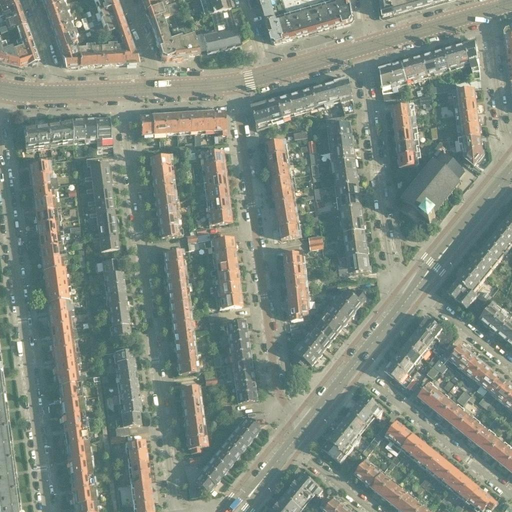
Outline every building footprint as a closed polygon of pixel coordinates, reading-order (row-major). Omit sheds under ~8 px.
[(0,13),(19,8),(15,0),(7,0),(0,2),(0,13)] [(63,0),(43,0),(41,1),(45,11),(65,4),(63,0)] [(115,0),(107,0),(94,5),(98,15),(118,8),(115,0)] [(151,0),(142,3),(146,14),(165,7),(166,7),(166,6),(168,6),(167,5),(173,3),(171,0),(151,0)] [(199,0),(202,9),(227,2),(226,0),(199,0)] [(287,18),(282,3),(286,2),(285,0),(272,0),(261,3),(260,4),(263,12),(262,14),(263,17),(264,18),(266,24),(276,21),(286,18),(287,18)] [(353,21),(349,0),(324,0),(326,6),(333,29),(351,24),(353,21)] [(389,0),(379,0),(382,16),(386,18),(394,16),(389,0)] [(400,0),(389,0),(394,16),(396,15),(397,16),(404,14),(400,0)] [(411,0),(400,0),(404,14),(415,11),(411,0)] [(423,0),(411,0),(415,11),(425,8),(423,0)] [(227,2),(202,9),(205,18),(211,16),(230,12),(231,10),(230,7),(229,7),(227,2)] [(177,3),(165,8),(165,7),(146,14),(150,25),(162,21),(169,18),(181,14),(177,3)] [(65,4),(45,11),(49,21),(69,14),(65,4)] [(333,29),(326,6),(317,9),(323,32),(333,29)] [(22,18),(19,8),(0,13),(0,19),(2,19),(4,24),(22,18)] [(118,8),(98,15),(101,25),(122,18),(118,8)] [(317,9),(306,12),(313,35),(323,32),(317,9)] [(240,48),(236,29),(235,29),(230,12),(211,16),(215,34),(203,37),(206,52),(207,56),(240,48)] [(306,12),(296,15),(303,38),(313,35),(306,12)] [(69,14),(49,21),(52,32),(72,24),(69,14)] [(296,15),(287,18),(286,18),(293,41),(303,38),(296,15)] [(26,28),(22,18),(4,24),(6,29),(0,30),(0,36),(7,34),(15,31),(26,28)] [(126,29),(122,18),(101,25),(103,30),(105,29),(107,35),(114,33),(126,29)] [(286,18),(276,21),(283,44),(293,41),(286,18)] [(169,42),(167,38),(162,21),(150,25),(161,59),(165,61),(173,58),(168,42),(169,42)] [(276,21),(266,24),(272,45),(275,46),(283,44),(276,21)] [(72,24),(52,32),(56,42),(76,35),(72,24)] [(38,63),(26,28),(15,31),(19,43),(20,42),(28,66),(31,68),(36,66),(38,63)] [(198,54),(194,39),(194,36),(193,36),(190,28),(184,30),(184,29),(177,32),(180,41),(186,56),(186,59),(194,56),(198,54)] [(137,63),(130,42),(126,29),(114,33),(115,37),(118,37),(121,46),(122,45),(123,49),(124,66),(129,66),(130,67),(133,67),(134,66),(138,66),(137,63)] [(186,56),(180,41),(177,32),(177,30),(172,32),(173,36),(174,40),(169,42),(168,42),(173,58),(174,61),(178,60),(182,58),(186,56)] [(107,35),(111,46),(112,67),(118,67),(119,68),(122,67),(123,67),(124,66),(123,49),(122,45),(121,46),(118,37),(115,37),(114,33),(107,35)] [(19,70),(13,51),(10,43),(7,34),(0,36),(0,47),(6,67),(19,70)] [(76,35),(56,42),(60,53),(76,48),(77,47),(75,40),(77,39),(76,35)] [(203,37),(194,39),(198,54),(206,52),(203,37)] [(28,66),(20,42),(19,43),(15,44),(14,42),(10,43),(13,51),(19,70),(23,70),(24,68),(28,66)] [(464,47),(470,68),(474,81),(480,80),(476,46),(476,44),(473,44),(464,47)] [(111,46),(100,47),(102,68),(103,68),(104,69),(107,68),(108,67),(112,67),(111,46)] [(85,51),(78,51),(80,69),(81,69),(82,70),(85,70),(86,69),(90,69),(89,47),(85,48),(85,51)] [(100,47),(89,47),(90,69),(96,68),(97,69),(100,69),(101,68),(102,68),(100,47)] [(470,68),(464,47),(453,50),(460,71),(470,68)] [(76,48),(60,53),(65,68),(66,70),(69,70),(70,71),(73,70),(74,70),(80,69),(78,51),(77,51),(76,48)] [(460,71),(453,50),(443,53),(449,74),(460,71)] [(449,74),(443,53),(433,56),(439,77),(442,76),(449,74)] [(439,77),(433,56),(422,59),(428,80),(439,77)] [(428,80),(422,59),(411,62),(418,83),(418,86),(423,85),(422,82),(428,80)] [(418,83),(411,62),(400,65),(407,86),(418,83)] [(407,86),(400,65),(390,68),(397,89),(407,86)] [(399,95),(397,89),(390,68),(380,71),(380,73),(383,96),(384,102),(400,100),(399,95)] [(354,106),(352,98),(353,98),(351,90),(349,83),(349,81),(335,85),(340,102),(342,109),(354,106)] [(340,102),(335,85),(334,85),(333,84),(329,85),(329,86),(323,88),(330,110),(334,108),(333,104),(340,102)] [(453,86),(443,88),(444,94),(453,94),(457,93),(457,91),(456,86),(453,86)] [(330,110),(323,88),(319,89),(317,89),(314,90),(313,91),(312,91),(317,109),(325,107),(326,111),(330,110)] [(477,98),(476,96),(475,95),(474,91),(469,92),(469,90),(457,91),(457,93),(453,94),(453,100),(456,99),(457,106),(476,103),(475,99),(477,98)] [(306,93),(301,95),(307,113),(318,110),(317,109),(312,91),(311,92),(310,91),(306,92),(306,93)] [(301,95),(290,98),(295,116),(307,113),(301,95)] [(279,101),(277,102),(283,120),(295,116),(290,98),(284,100),(283,99),(279,100),(279,101)] [(271,103),(266,105),(272,127),(276,125),(276,122),(283,120),(277,102),(275,101),(272,102),(271,103)] [(476,103),(457,106),(454,106),(455,112),(458,112),(459,118),(478,115),(477,111),(478,110),(478,108),(476,107),(476,103)] [(266,105),(255,108),(253,109),(255,116),(254,117),(257,127),(256,127),(257,133),(269,129),(268,128),(272,127),(266,105)] [(355,117),(354,108),(354,106),(342,109),(345,118),(355,117)] [(414,108),(392,110),(393,115),(391,116),(392,118),(393,119),(394,122),(413,120),(412,113),(414,113),(414,108)] [(196,114),(191,115),(191,116),(188,116),(189,135),(202,135),(201,115),(197,116),(196,114)] [(207,114),(205,114),(204,115),(201,115),(202,135),(213,134),(212,115),(208,115),(207,114)] [(226,138),(225,122),(224,122),(224,116),(224,114),(212,115),(213,134),(217,134),(218,138),(226,138)] [(179,117),(175,117),(177,136),(189,135),(188,116),(183,116),(182,115),(180,115),(179,117)] [(478,115),(459,118),(456,118),(456,124),(459,124),(460,129),(479,127),(479,123),(480,122),(479,120),(478,119),(478,115)] [(168,117),(164,118),(165,137),(177,136),(175,117),(172,117),(171,116),(169,116),(168,117)] [(161,117),(155,117),(155,118),(152,118),(153,137),(165,137),(164,118),(161,118),(161,117)] [(152,118),(142,119),(139,119),(140,132),(141,132),(141,138),(153,137),(152,118)] [(352,138),(350,126),(349,119),(326,122),(328,141),(352,138)] [(415,120),(413,120),(394,122),(394,127),(393,128),(393,130),(395,131),(395,134),(414,132),(414,126),(416,126),(415,120)] [(109,121),(94,122),(95,143),(96,150),(112,149),(111,136),(110,136),(110,128),(109,128),(109,121)] [(82,123),(84,144),(84,147),(88,147),(87,143),(95,143),(94,122),(82,123)] [(82,123),(71,124),(72,147),(72,148),(77,148),(77,144),(84,144),(82,123)] [(64,125),(59,126),(61,149),(66,149),(66,147),(72,147),(71,124),(65,124),(64,125)] [(52,126),(49,126),(47,127),(47,128),(49,149),(57,148),(57,150),(61,149),(59,126),(54,127),(52,126)] [(40,128),(39,129),(34,129),(37,152),(42,152),(42,150),(49,149),(47,128),(46,128),(45,127),(41,127),(40,128)] [(479,127),(460,129),(457,130),(458,136),(461,136),(462,141),(481,139),(480,135),(481,134),(481,132),(480,131),(479,127)] [(29,129),(25,129),(24,131),(23,131),(26,154),(27,154),(26,151),(32,151),(32,153),(37,152),(34,129),(30,130),(29,129)] [(310,139),(309,132),(295,134),(296,141),(310,139)] [(414,132),(395,134),(396,138),(395,139),(395,142),(396,143),(397,146),(416,144),(415,138),(418,138),(417,132),(414,132)] [(352,138),(328,141),(330,153),(353,150),(353,145),(354,144),(353,140),(352,139),(352,138)] [(481,139),(462,141),(459,142),(459,148),(462,148),(463,154),(467,153),(482,151),(482,147),(483,146),(483,144),(481,143),(481,139)] [(287,144),(268,146),(266,147),(267,151),(266,152),(266,154),(267,155),(268,159),(289,156),(287,144)] [(418,144),(416,144),(397,146),(397,150),(396,151),(396,154),(398,154),(398,158),(418,156),(417,149),(419,149),(418,144)] [(195,155),(194,150),(194,149),(192,149),(191,146),(184,146),(184,148),(185,152),(185,155),(185,156),(195,155)] [(406,193),(405,194),(406,195),(402,200),(401,199),(400,200),(403,203),(398,210),(398,211),(419,228),(420,229),(421,228),(426,222),(428,223),(428,224),(429,225),(436,217),(434,216),(438,212),(439,213),(440,212),(438,211),(442,206),(443,207),(444,206),(443,206),(446,201),(448,202),(448,201),(447,200),(451,195),(452,196),(453,195),(452,195),(455,190),(457,191),(457,190),(456,189),(460,184),(461,185),(462,184),(458,182),(465,173),(445,156),(446,155),(444,154),(446,151),(440,146),(429,159),(432,161),(433,162),(429,167),(428,166),(427,167),(428,168),(425,172),(423,171),(423,172),(424,173),(420,178),(419,177),(418,178),(419,179),(416,183),(415,182),(414,183),(415,184),(411,189),(410,188),(409,189),(410,190),(407,194),(406,193)] [(185,155),(185,152),(184,148),(174,149),(175,157),(185,155)] [(353,150),(330,153),(331,165),(356,161),(356,159),(355,159),(353,150)] [(482,151),(467,153),(467,156),(464,157),(464,160),(474,168),(477,164),(479,164),(484,157),(484,152),(482,151)] [(199,157),(201,169),(223,166),(223,164),(224,163),(224,160),(223,159),(222,154),(199,157)] [(418,156),(398,158),(399,162),(398,163),(398,166),(399,166),(400,170),(419,168),(418,161),(421,161),(420,155),(418,156)] [(289,156),(268,159),(268,163),(267,164),(268,166),(269,167),(270,171),(290,168),(289,156)] [(171,158),(150,161),(151,164),(149,165),(150,168),(151,168),(152,174),(151,175),(151,178),(152,178),(153,181),(173,178),(171,158)] [(103,166),(102,159),(86,161),(87,169),(90,168),(91,179),(91,181),(111,178),(110,170),(108,170),(108,166),(103,166)] [(356,161),(331,165),(333,177),(357,174),(355,164),(357,163),(356,161)] [(52,165),(31,167),(29,167),(30,173),(28,173),(29,180),(50,177),(49,171),(53,170),(52,165)] [(223,166),(201,169),(201,175),(205,175),(205,180),(225,178),(225,176),(226,175),(225,172),(224,171),(223,166)] [(292,180),(291,172),(294,171),(294,167),(290,168),(270,171),(270,174),(269,175),(270,178),(271,179),(272,183),(292,180)] [(357,174),(333,177),(334,189),(358,185),(357,174)] [(50,177),(29,180),(30,186),(32,185),(32,191),(55,188),(54,182),(51,183),(50,177)] [(91,181),(91,179),(84,180),(85,183),(92,182),(93,191),(93,193),(111,191),(110,186),(112,186),(111,178),(91,181)] [(173,178),(153,181),(153,184),(152,184),(152,187),(154,188),(154,194),(153,194),(154,197),(155,198),(155,201),(176,198),(173,178)] [(225,178),(205,180),(202,181),(203,187),(206,187),(207,192),(226,189),(226,188),(227,187),(227,184),(226,183),(225,178)] [(292,180),(272,183),(272,186),(271,187),(271,190),(273,191),(273,195),(294,192),(292,180)] [(358,185),(334,189),(336,200),(360,197),(358,185)] [(55,188),(32,191),(33,197),(32,197),(32,203),(53,200),(52,195),(56,194),(55,188)] [(226,189),(207,192),(208,197),(204,198),(205,204),(208,203),(228,201),(227,195),(228,194),(228,191),(227,190),(226,189)] [(323,202),(321,190),(314,191),(316,203),(323,202)] [(93,193),(93,191),(86,192),(86,195),(93,195),(94,203),(94,205),(114,202),(113,194),(111,195),(111,191),(93,193)] [(294,192),(273,195),(274,198),(273,199),(273,201),(275,202),(275,207),(296,204),(294,192)] [(360,197),(336,200),(337,213),(361,209),(360,197)] [(176,198),(155,201),(156,204),(155,204),(155,207),(156,208),(157,213),(156,214),(156,217),(158,218),(158,221),(179,218),(176,198)] [(53,200),(32,203),(33,209),(35,209),(35,215),(37,214),(58,212),(57,206),(54,207),(53,200)] [(228,201),(208,203),(209,210),(206,210),(207,216),(210,216),(230,213),(229,207),(230,206),(229,203),(228,202),(228,201)] [(94,205),(94,203),(87,204),(88,208),(95,207),(96,215),(96,217),(114,215),(113,211),(115,210),(114,202),(94,205)] [(325,214),(323,202),(316,203),(318,215),(325,214)] [(296,204),(275,207),(276,210),(275,211),(275,213),(276,214),(277,218),(297,215),(296,204)] [(361,209),(337,213),(339,224),(363,221),(362,216),(363,215),(363,211),(361,211),(361,209)] [(58,212),(37,214),(35,215),(36,219),(35,221),(35,225),(36,226),(37,227),(57,224),(56,218),(59,218),(58,212)] [(230,213),(210,216),(211,221),(208,222),(209,228),(231,225),(230,219),(231,218),(231,215),(230,214),(230,213)] [(114,215),(96,217),(96,215),(89,216),(89,220),(96,219),(97,228),(98,229),(117,227),(116,219),(114,219),(114,215)] [(297,215),(277,218),(278,222),(277,223),(277,225),(278,226),(279,230),(299,227),(297,215)] [(179,218),(158,221),(158,223),(157,224),(158,227),(159,228),(160,233),(159,234),(159,237),(160,238),(161,241),(181,238),(179,218)] [(511,248),(511,223),(508,220),(506,223),(505,223),(503,225),(503,226),(495,236),(511,249),(511,248)] [(363,221),(339,224),(341,236),(364,233),(363,221)] [(57,224),(37,227),(37,228),(36,229),(36,233),(38,234),(39,239),(61,236),(60,230),(57,230),(57,224)] [(98,229),(97,228),(90,228),(91,232),(98,231),(99,240),(99,242),(117,239),(117,235),(118,235),(117,227),(98,229)] [(299,227),(279,230),(279,234),(278,235),(279,237),(280,238),(281,242),(301,239),(299,227)] [(364,233),(341,236),(342,248),(366,245),(364,233)] [(61,236),(39,239),(39,243),(38,245),(38,248),(40,249),(40,251),(59,248),(59,242),(62,242),(61,236)] [(511,249),(495,236),(493,238),(492,238),(490,241),(491,242),(487,246),(486,246),(484,249),(484,250),(483,251),(499,264),(511,249)] [(198,251),(197,244),(196,238),(196,237),(187,238),(189,252),(194,252),(198,251)] [(117,239),(99,242),(99,240),(92,241),(92,244),(99,243),(101,254),(121,252),(120,243),(118,243),(117,239)] [(235,250),(235,247),(234,246),(233,241),(211,243),(204,244),(205,250),(212,249),(214,249),(215,255),(235,253),(234,251),(235,250)] [(366,245),(342,248),(344,260),(368,257),(367,256),(369,255),(368,251),(367,250),(366,245)] [(59,248),(40,251),(40,252),(39,253),(39,256),(41,258),(42,263),(65,260),(64,254),(60,254),(59,248)] [(499,264),(483,251),(475,262),(473,262),(471,264),(472,265),(470,267),(486,280),(499,264)] [(235,253),(215,255),(213,255),(213,261),(216,261),(216,267),(236,264),(236,263),(237,262),(237,259),(235,258),(235,253)] [(165,273),(166,277),(186,274),(185,264),(183,254),(163,256),(164,268),(163,269),(164,272),(165,273)] [(303,255),(285,257),(283,257),(284,263),(283,264),(283,268),(285,269),(285,271),(305,268),(303,255)] [(368,257),(344,260),(342,261),(343,269),(339,269),(340,279),(348,278),(347,276),(356,275),(356,276),(361,275),(361,274),(365,274),(365,275),(372,274),(371,268),(369,268),(368,257)] [(65,260),(42,263),(42,268),(41,268),(42,273),(43,273),(43,275),(63,272),(62,267),(65,266),(65,260)] [(120,271),(121,270),(120,266),(119,265),(119,263),(95,266),(96,277),(102,276),(103,278),(120,276),(120,271)] [(236,264),(216,267),(214,267),(214,273),(211,274),(212,279),(215,278),(216,288),(219,287),(239,285),(238,282),(239,281),(239,278),(238,278),(237,272),(238,272),(238,268),(236,268),(236,264)] [(486,280),(470,267),(468,270),(467,269),(465,272),(466,273),(458,283),(467,291),(474,296),(486,280)] [(305,268),(285,271),(286,277),(284,278),(285,280),(286,281),(286,283),(307,281),(305,268)] [(63,272),(43,275),(46,293),(57,291),(56,285),(68,284),(67,278),(63,279),(63,272)] [(186,274),(166,277),(167,288),(166,289),(167,293),(168,293),(168,297),(188,294),(186,274)] [(124,289),(124,286),(123,283),(124,282),(124,279),(123,279),(123,276),(120,276),(103,278),(105,299),(125,296),(125,293),(126,293),(125,289),(124,289)] [(307,281),(286,283),(287,286),(286,287),(286,290),(287,290),(288,294),(308,292),(307,281)] [(448,295),(457,303),(467,291),(458,283),(448,295)] [(68,284),(56,285),(57,291),(46,293),(47,306),(67,304),(66,298),(69,298),(68,284)] [(239,285),(219,287),(220,293),(217,294),(218,299),(221,299),(240,296),(240,291),(241,290),(240,287),(239,286),(239,285)] [(467,291),(457,303),(467,311),(477,298),(474,296),(467,291)] [(308,292),(288,294),(287,295),(287,298),(288,298),(289,307),(309,304),(308,292)] [(346,293),(334,308),(350,321),(352,318),(354,318),(356,315),(355,314),(367,299),(359,292),(356,295),(353,292),(350,296),(346,293)] [(188,294),(168,297),(170,308),(169,309),(169,313),(170,314),(171,317),(191,315),(188,294)] [(125,296),(105,299),(107,319),(128,316),(127,314),(128,313),(128,310),(127,309),(126,303),(127,303),(127,301),(125,299),(125,296)] [(240,296),(221,299),(222,305),(218,305),(219,312),(242,309),(241,303),(242,302),(242,299),(240,298),(240,296)] [(47,306),(46,306),(47,312),(48,311),(49,317),(72,314),(71,309),(67,310),(67,304),(47,306)] [(309,318),(309,313),(310,312),(309,304),(289,307),(288,308),(288,312),(290,313),(292,332),(302,331),(301,323),(303,322),(303,321),(309,320),(308,318),(309,318)] [(489,310),(480,322),(484,325),(484,327),(488,330),(503,312),(494,305),(489,310)] [(478,320),(480,322),(489,310),(486,307),(480,315),(482,316),(478,320)] [(350,321),(334,308),(321,324),(337,337),(344,328),(345,328),(347,325),(347,324),(350,321)] [(511,319),(503,312),(488,330),(493,334),(495,334),(499,337),(511,319)] [(72,314),(49,317),(49,323),(48,323),(49,329),(70,326),(69,321),(73,320),(72,314)] [(191,315),(171,317),(172,328),(171,329),(172,333),(173,334),(173,338),(193,335),(191,315)] [(128,316),(107,319),(110,340),(130,337),(130,336),(131,335),(130,332),(129,331),(129,325),(129,320),(128,320),(128,316)] [(511,319),(499,337),(508,344),(511,338),(511,319)] [(219,320),(209,321),(210,329),(213,328),(220,327),(219,320)] [(428,320),(421,328),(435,341),(441,346),(449,337),(428,320)] [(227,326),(230,347),(248,344),(247,341),(248,340),(248,337),(247,337),(246,331),(247,330),(246,327),(245,327),(245,324),(227,326)] [(330,345),(337,337),(321,324),(312,336),(304,330),(301,334),(309,340),(325,352),(327,349),(328,349),(331,346),(330,345)] [(70,326),(49,329),(50,335),(51,335),(52,340),(54,340),(75,337),(74,332),(71,333),(70,326)] [(421,328),(413,338),(428,350),(435,341),(421,328)] [(193,335),(173,338),(175,349),(174,350),(174,353),(175,354),(176,357),(196,355),(193,335)] [(75,337),(54,340),(52,340),(53,346),(51,347),(52,353),(73,350),(72,344),(76,344),(75,337)] [(413,338),(406,347),(421,359),(428,350),(413,338)] [(325,352),(309,340),(296,355),(299,357),(295,362),(304,369),(308,364),(312,368),(319,359),(320,359),(322,356),(322,355),(325,352)] [(248,344),(230,347),(232,366),(250,364),(250,361),(251,360),(250,357),(249,357),(249,356),(248,351),(249,350),(249,347),(248,347),(248,344)] [(406,347),(399,355),(414,367),(421,359),(406,347)] [(449,362),(465,374),(476,360),(467,353),(468,352),(465,350),(463,350),(461,347),(449,362)] [(73,350),(52,353),(53,359),(54,359),(55,364),(78,361),(77,356),(74,356),(73,350)] [(112,355),(115,376),(135,374),(135,371),(136,370),(136,367),(134,366),(134,360),(135,360),(134,357),(133,356),(133,353),(112,355)] [(196,355),(176,357),(177,369),(176,369),(177,373),(178,374),(178,377),(198,375),(196,355)] [(399,355),(392,364),(406,376),(407,376),(414,367),(399,355)] [(439,373),(445,366),(446,367),(449,362),(443,357),(439,361),(433,369),(439,373)] [(479,362),(476,360),(465,374),(481,387),(492,373),(483,366),(483,364),(480,362),(479,362)] [(78,361),(55,364),(56,370),(54,370),(55,376),(76,374),(75,368),(79,367),(78,361)] [(250,364),(232,366),(235,386),(253,383),(253,380),(254,380),(253,377),(252,376),(251,371),(252,370),(252,367),(251,366),(250,364)] [(385,373),(400,385),(406,390),(413,381),(407,376),(406,376),(392,364),(385,373)] [(439,373),(433,369),(427,376),(433,380),(439,373)] [(99,383),(97,371),(93,371),(90,372),(91,384),(95,384),(99,383)] [(204,374),(205,381),(216,379),(215,373),(204,374)] [(495,375),(492,373),(481,387),(496,400),(507,385),(499,378),(499,377),(496,375),(495,375)] [(76,374),(55,376),(56,383),(57,383),(58,389),(80,386),(81,386),(80,379),(77,380),(76,374)] [(135,374),(115,376),(118,397),(138,394),(138,391),(138,390),(138,387),(137,387),(136,381),(137,380),(137,377),(136,377),(135,374)] [(455,387),(450,382),(444,389),(449,394),(455,387)] [(253,383),(235,386),(238,406),(256,403),(255,400),(256,400),(256,397),(255,396),(254,390),(255,390),(255,387),(254,386),(253,383)] [(416,383),(411,389),(414,392),(419,386),(416,383)] [(430,385),(421,396),(418,400),(421,402),(421,403),(424,406),(425,405),(434,413),(446,398),(430,385)] [(510,388),(507,385),(496,400),(511,412),(511,411),(511,387),(510,388)] [(80,386),(58,389),(57,390),(57,395),(59,395),(60,404),(82,401),(81,386),(80,386)] [(199,389),(183,392),(180,392),(181,395),(180,396),(180,399),(181,399),(182,405),(181,406),(181,408),(182,409),(183,412),(202,409),(199,389)] [(138,394),(118,397),(120,417),(139,415),(141,415),(140,411),(141,411),(141,408),(140,407),(139,401),(140,400),(139,397),(138,397),(138,394)] [(464,394),(457,402),(464,408),(469,402),(471,399),(464,394)] [(5,396),(0,396),(0,428),(10,427),(5,396)] [(383,413),(371,403),(365,398),(359,406),(374,418),(377,421),(383,413)] [(446,398),(434,413),(437,415),(437,416),(440,418),(441,418),(450,425),(462,410),(446,398)] [(82,401),(60,404),(61,411),(60,412),(60,417),(62,417),(62,418),(84,415),(82,401)] [(495,407),(492,405),(490,408),(487,411),(490,414),(495,407)] [(352,414),(351,415),(366,427),(374,418),(359,406),(355,410),(354,409),(351,413),(352,414)] [(202,409),(183,412),(183,415),(182,415),(182,418),(184,419),(184,424),(183,425),(184,428),(185,428),(185,432),(204,429),(202,409)] [(462,410),(450,425),(452,427),(452,428),(455,431),(456,430),(465,438),(477,423),(462,410)] [(84,415),(62,418),(62,419),(61,420),(61,425),(63,425),(64,433),(86,430),(84,415)] [(140,427),(140,426),(141,425),(141,421),(139,420),(139,415),(120,417),(121,420),(115,421),(116,430),(115,430),(116,439),(109,439),(110,447),(125,445),(124,437),(129,437),(128,429),(140,427)] [(351,415),(346,421),(344,424),(358,436),(366,427),(351,415)] [(497,420),(491,428),(496,431),(502,424),(497,420)] [(245,421),(232,437),(246,448),(248,446),(249,446),(251,444),(251,443),(254,438),(256,438),(257,436),(257,435),(259,433),(255,430),(258,426),(251,421),(249,424),(245,421)] [(477,423),(465,438),(468,440),(468,441),(471,443),(472,443),(481,451),(493,436),(477,423)] [(344,424),(336,434),(351,446),(358,436),(344,424)] [(385,439),(401,452),(414,437),(412,435),(412,434),(409,432),(408,432),(397,424),(385,439)] [(10,427),(0,428),(0,460),(14,459),(10,427)] [(204,429),(185,432),(186,434),(185,435),(185,438),(186,438),(187,444),(186,445),(186,447),(187,448),(188,451),(190,451),(191,456),(194,455),(198,454),(201,454),(200,450),(207,449),(204,429)] [(86,430),(64,433),(65,441),(64,442),(64,447),(66,447),(66,448),(88,445),(86,430)] [(332,439),(331,440),(328,443),(344,455),(351,446),(336,434),(335,434),(334,434),(331,437),(332,439)] [(378,436),(370,446),(375,449),(382,440),(378,436)] [(493,436),(481,451),(484,453),(483,454),(486,456),(487,456),(497,463),(508,448),(493,436)] [(244,451),(246,448),(232,437),(219,452),(233,464),(235,461),(237,462),(238,459),(238,458),(242,454),(243,454),(245,452),(244,451)] [(424,446),(414,437),(401,452),(418,466),(430,450),(428,449),(428,447),(425,445),(424,446)] [(144,443),(125,445),(128,466),(147,464),(147,461),(148,460),(147,457),(146,456),(144,443)] [(344,455),(328,443),(322,451),(341,466),(347,458),(344,455)] [(88,445),(66,448),(66,449),(65,450),(65,454),(67,455),(68,463),(90,460),(88,445)] [(375,449),(370,446),(362,455),(367,459),(375,449)] [(511,451),(508,448),(497,463),(499,465),(499,466),(502,469),(503,468),(511,475),(511,451)] [(432,452),(430,450),(418,466),(434,479),(446,464),(436,455),(436,454),(433,452),(432,452)] [(219,452),(206,467),(221,479),(223,477),(224,477),(226,475),(225,474),(229,469),(230,469),(232,467),(232,466),(233,464),(219,452)] [(198,454),(194,455),(195,459),(189,460),(190,466),(197,465),(200,465),(202,463),(205,460),(206,458),(203,456),(199,460),(198,454)] [(402,460),(398,457),(396,460),(392,464),(396,467),(397,467),(402,460)] [(14,459),(0,460),(0,492),(18,490),(14,459)] [(90,460),(68,463),(69,471),(68,472),(68,476),(70,477),(70,478),(92,475),(90,460)] [(369,488),(371,490),(383,475),(367,462),(355,477),(365,485),(365,487),(368,489),(369,488)] [(221,479),(206,467),(204,465),(202,463),(200,465),(197,465),(197,470),(205,469),(194,483),(198,487),(195,490),(202,496),(205,492),(208,495),(210,493),(211,493),(213,491),(213,489),(214,488),(216,485),(218,485),(219,483),(219,482),(221,479)] [(147,464),(128,466),(130,487),(150,485),(148,471),(149,470),(149,467),(147,467),(147,464)] [(456,472),(446,464),(434,479),(450,492),(463,477),(460,475),(460,473),(458,471),(456,472)] [(92,475),(70,478),(70,479),(69,480),(69,484),(71,485),(72,492),(94,490),(92,475)] [(383,475),(371,490),(382,498),(381,500),(384,502),(385,501),(388,503),(400,488),(383,475)] [(302,476),(292,489),(301,496),(304,492),(313,499),(315,496),(318,498),(323,492),(302,476)] [(464,478),(463,477),(450,492),(466,505),(479,490),(468,481),(468,480),(466,478),(464,478)] [(425,490),(430,484),(426,480),(420,487),(425,490)] [(435,488),(430,484),(425,490),(430,494),(435,488)] [(150,485),(130,487),(133,507),(152,505),(152,502),(153,501),(153,498),(151,497),(150,485)] [(420,497),(424,491),(419,487),(415,493),(420,497)] [(400,488),(388,503),(398,511),(407,511),(416,501),(400,488)] [(292,489),(284,498),(301,511),(302,511),(313,499),(304,492),(301,496),(292,489)] [(20,511),(18,490),(0,492),(0,511),(20,511)] [(94,490),(72,492),(73,501),(71,501),(72,506),(74,506),(74,507),(96,504),(94,490)] [(195,490),(189,491),(191,500),(202,499),(202,496),(195,490)] [(497,505),(479,490),(466,505),(474,511),(480,511),(484,511),(487,508),(492,511),(497,505)] [(301,511),(284,498),(274,511),(275,511),(301,511)] [(348,511),(349,511),(346,509),(345,510),(341,506),(341,505),(338,503),(337,503),(335,502),(333,504),(327,499),(319,509),(322,511),(348,511)] [(429,511),(416,501),(407,511),(429,511)]
